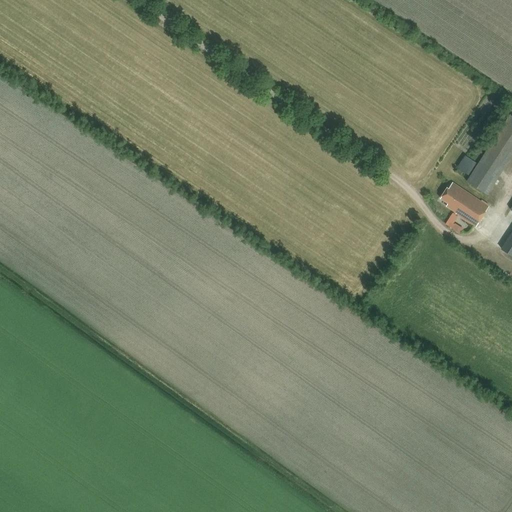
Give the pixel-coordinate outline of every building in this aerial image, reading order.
[(467,182),(487,194),(511,155),(511,115),(509,114),(467,182)] [(468,174),(475,163),(464,156),(457,167),(468,174)] [(452,212),(475,226),(488,206),(452,183),(448,188),(446,187),(440,197),(448,202),(446,205),(453,210),(452,212)] [(462,232),(465,226),(456,223),(454,229),(462,232)] [(511,231),(501,249),(511,256),(511,231)]
